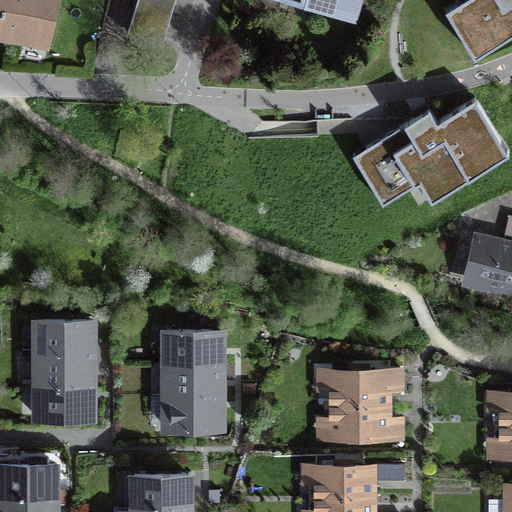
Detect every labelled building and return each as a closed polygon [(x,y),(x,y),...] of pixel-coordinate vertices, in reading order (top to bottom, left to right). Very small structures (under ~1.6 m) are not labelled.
[(57,0),(0,0),(0,30),(48,41),(57,0)] [(144,0),(134,37),(157,43),(169,0),(144,0)] [(289,0),(355,19),(360,0),(289,0)] [(511,0),(492,0),(511,28),(511,0)] [(511,166),(511,102),(477,124),(469,111),(455,120),(463,134),(434,152),(463,197),(511,166)] [(511,243),(477,236),(467,279),(470,282),(481,285),(485,283),(485,281),(511,286),(511,243)] [(37,352),(91,352),(91,319),(37,319),(37,352)] [(165,329),(165,362),(221,362),(221,329),(165,329)] [(91,352),(37,352),(37,385),(91,385),(91,352)] [(165,362),(165,394),(221,393),(221,362),(165,362)] [(330,370),(331,403),(387,402),(387,386),(401,386),(401,370),(368,370),(368,365),(349,365),(349,370),(330,370)] [(91,385),(37,385),(36,417),(91,417),(91,385)] [(501,423),(511,422),(511,392),(501,392),(501,423)] [(221,427),(221,393),(165,394),(165,427),(221,427)] [(387,434),(387,402),(331,403),(331,434),(350,434),(350,439),(368,439),(368,434),(387,434)] [(511,422),(501,423),(501,453),(511,452),(511,422)] [(316,465),(316,496),(371,496),(371,465),(353,465),(353,460),(335,460),(335,465),(316,465)] [(0,495),(55,496),(55,463),(0,463),(0,495)] [(133,507),(189,507),(189,474),(133,474),(133,507)] [(511,511),(511,485),(509,485),(509,498),(492,497),(489,500),(489,510),(491,511),(511,511)] [(0,511),(55,511),(55,496),(0,495),(0,511)] [(370,511),(371,496),(316,496),(315,511),(370,511)]
